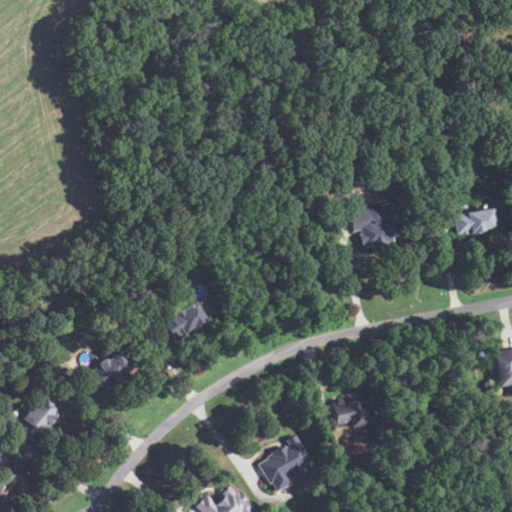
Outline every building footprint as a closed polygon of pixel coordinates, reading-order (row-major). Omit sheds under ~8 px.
[(342,188),(331,192),(326,177),(338,174),(342,188)] [(363,247),(362,243),(359,244),(356,233),(360,232),(359,229),(351,231),(346,209),(375,201),(376,205),(390,201),(398,232),(390,234),(392,239),(363,247)] [(459,233),(459,232),(455,233),(452,214),(465,212),(465,211),(492,207),(495,226),(484,228),(484,229),(459,233)] [(172,339),(161,322),(172,315),(171,312),(180,306),(182,309),(194,301),(204,318),(192,325),(193,327),(172,339)] [(511,383),(498,386),(492,351),(511,347),(511,383)] [(99,392),(85,374),(97,364),(98,365),(97,361),(101,359),(106,359),(117,350),(131,367),(125,372),(129,377),(122,382),(118,377),(99,392)] [(36,444),(13,425),(39,393),(51,403),(50,405),(58,412),(44,429),(46,431),(36,444)] [(333,423),(332,404),(345,403),(344,399),(369,397),(371,417),(363,418),(364,423),(347,424),(347,422),(333,423)] [(275,489),(270,481),(268,482),(257,462),(267,456),(266,455),(270,452),(270,451),(283,442),(285,446),(288,445),(284,439),(293,433),(308,458),(301,463),(304,469),(293,475),(289,469),(284,472),(289,481),(275,489)] [(199,511),(194,507),(206,494),(214,502),(221,495),(220,493),(227,485),(233,491),(234,491),(251,507),(248,510),(248,511),(199,511)]
